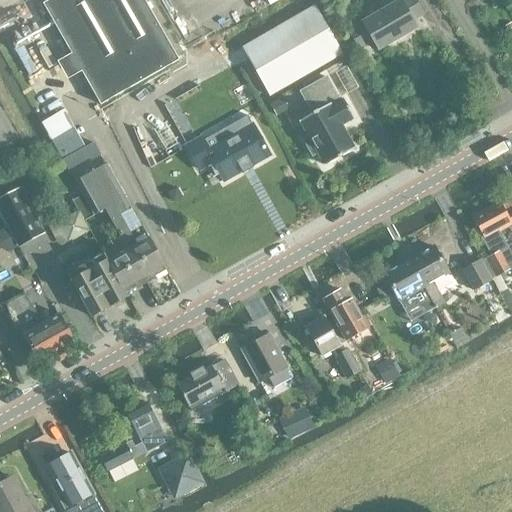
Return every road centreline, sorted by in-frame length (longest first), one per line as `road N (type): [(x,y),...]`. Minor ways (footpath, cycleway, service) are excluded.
road 1 (unclassified): [(0,423),(511,141)]
road 2 (track): [(215,511),(511,355)]
